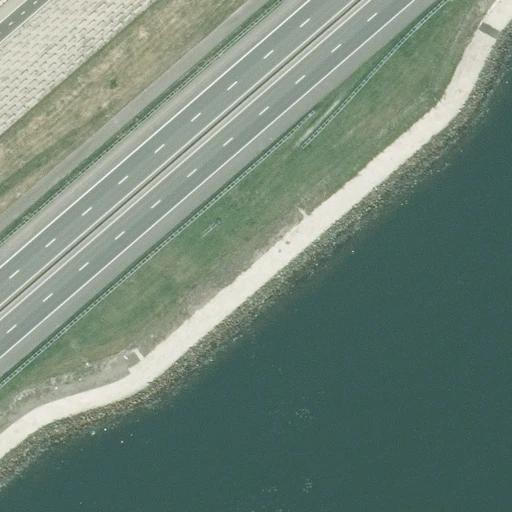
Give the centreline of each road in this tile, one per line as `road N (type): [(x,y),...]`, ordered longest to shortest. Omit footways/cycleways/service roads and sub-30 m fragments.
road 1 (motorway): [(0,338),(391,0)]
road 2 (motorway): [(331,0),(0,286)]
